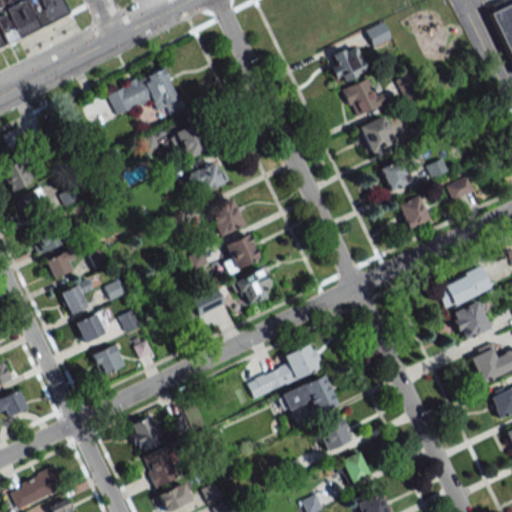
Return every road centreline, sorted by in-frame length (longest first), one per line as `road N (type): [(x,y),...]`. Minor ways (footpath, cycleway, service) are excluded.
road 1 (residential): [(0,458),(511,209)]
road 2 (residential): [(461,511),(213,0)]
road 3 (residential): [(116,511),(0,275)]
road 4 (secondary): [(0,91),(179,0)]
